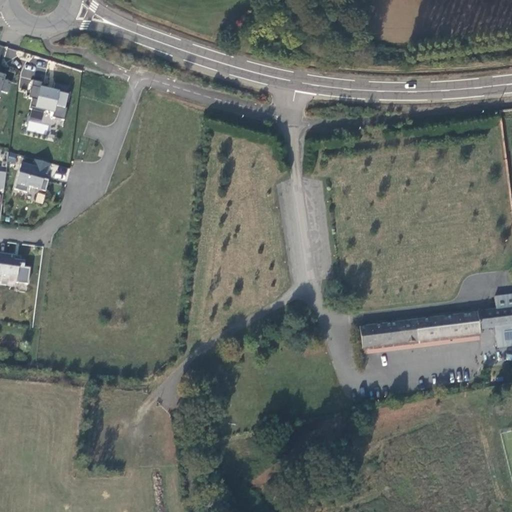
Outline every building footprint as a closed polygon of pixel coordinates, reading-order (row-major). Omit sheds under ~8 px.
[(0,93),(1,91),(7,93),(11,82),(4,80),(6,75),(0,73),(0,93)] [(32,99),(30,109),(44,112),(44,109),(54,111),(52,117),(64,120),(67,108),(65,107),(66,101),(69,101),(71,92),(69,91),(70,86),(55,83),(53,90),(43,88),(44,82),(33,80),(29,98),(32,99)] [(50,164),(35,159),(33,167),(21,164),(14,189),(27,193),(29,186),(46,191),(49,180),(42,178),(43,173),(47,174),(50,164)] [(37,192),(35,202),(43,204),(45,194),(37,192)] [(20,256),(0,253),(0,276),(7,278),(7,274),(16,275),(15,282),(28,284),(30,268),(23,267),(24,261),(20,260),(20,256)] [(495,325),(511,323),(511,291),(493,294),(494,306),(484,307),(486,327),(495,325)] [(484,307),(357,322),(360,345),(479,330),(479,327),(486,327),(484,307)] [(511,343),(511,323),(495,325),(497,345),(511,343)]
